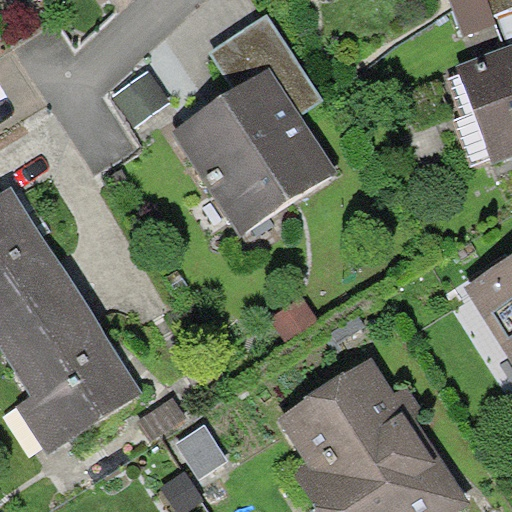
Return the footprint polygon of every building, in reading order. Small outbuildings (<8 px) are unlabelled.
[(232,95),(170,135),(238,243),(335,182),(295,118),(315,105),(261,19),(205,54),(232,95)] [(511,58),(459,74),(487,171),(511,164),(511,58)] [(0,332),(69,288),(6,191),(0,195),(0,332)] [(511,263),(463,294),(511,372),(511,263)] [(11,413),(43,462),(141,397),(69,288),(0,332),(0,357),(29,401),(11,413)] [(371,357),(267,422),(323,511),(456,511),(466,506),(371,357)]
